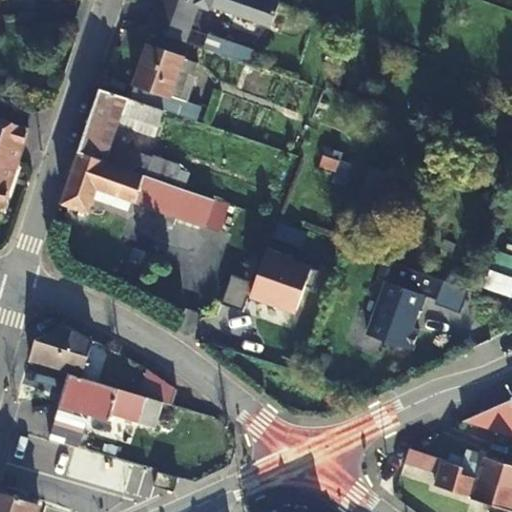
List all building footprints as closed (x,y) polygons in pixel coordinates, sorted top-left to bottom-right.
[(166,0),(157,30),(191,41),(204,2),(218,6),(218,5),(279,24),(287,1),(284,0),(166,0)] [(209,50),(239,60),(244,44),(214,35),(209,50)] [(182,116),(195,79),(181,75),(187,59),(187,57),(151,45),(132,97),(166,109),(182,116)] [(201,64),(187,59),(181,75),(195,79),(201,64)] [(115,145),(122,123),(126,112),(160,124),(166,109),(132,97),(104,88),(83,150),(110,160),(115,145)] [(126,112),(122,123),(157,136),(160,124),(126,112)] [(0,158),(16,164),(27,129),(0,120),(0,158)] [(140,155),(115,145),(110,160),(134,168),(135,167),(140,155)] [(83,150),(66,202),(91,211),(100,187),(137,201),(148,173),(134,168),(110,160),(83,150)] [(149,172),(154,161),(140,155),(135,167),(149,172)] [(149,172),(175,183),(181,166),(156,156),(154,161),(149,172)] [(16,164),(0,158),(0,208),(1,209),(16,164)] [(368,172),(366,191),(394,194),(396,176),(368,172)] [(175,183),(148,173),(137,201),(177,216),(187,188),(175,183)] [(232,205),(187,188),(177,216),(222,232),(232,205)] [(511,257),(498,252),(483,291),(511,301),(511,257)] [(301,318),(313,267),(264,255),(252,306),(301,318)] [(206,311),(198,337),(252,354),(264,316),(247,311),(255,286),(229,278),(218,314),(206,311)] [(427,297),(386,282),(367,336),(411,352),(419,331),(412,328),(418,312),(421,313),(427,297)] [(37,339),(30,361),(71,374),(83,377),(95,341),(67,326),(37,339)] [(140,395),(83,377),(71,374),(61,405),(110,420),(113,412),(158,424),(165,402),(140,395)] [(140,395),(165,402),(170,388),(145,381),(140,395)] [(511,400),(468,421),(511,435),(511,400)] [(80,450),(31,436),(21,467),(70,481),(80,450)] [(95,451),(107,455),(111,444),(98,440),(95,451)] [(107,455),(145,466),(149,453),(112,442),(111,444),(107,455)] [(465,466),(481,471),(487,455),(487,453),(471,448),(465,466)] [(473,499),(511,511),(511,486),(480,476),(481,471),(465,466),(429,455),(410,449),(406,464),(439,474),(436,486),(473,497),(473,499)] [(480,476),(511,486),(511,462),(487,455),(481,471),(480,476)] [(176,490),(181,477),(161,471),(156,484),(176,490)] [(40,511),(42,504),(0,492),(0,511),(40,511)]
